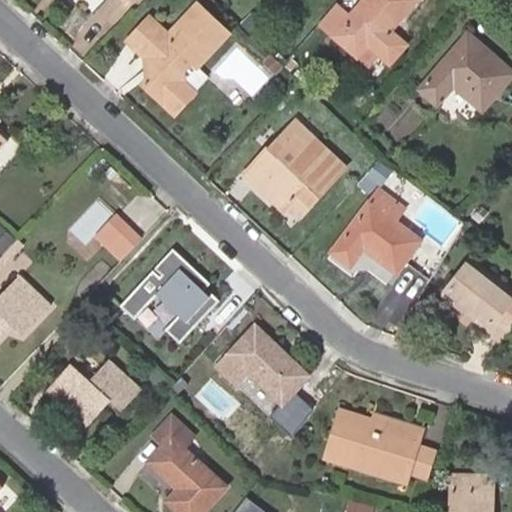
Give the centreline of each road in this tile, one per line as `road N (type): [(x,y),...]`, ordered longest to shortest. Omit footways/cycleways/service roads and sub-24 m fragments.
road 1 (residential): [(0,16),(348,340),(511,401)]
road 2 (residential): [(0,420),(102,511)]
